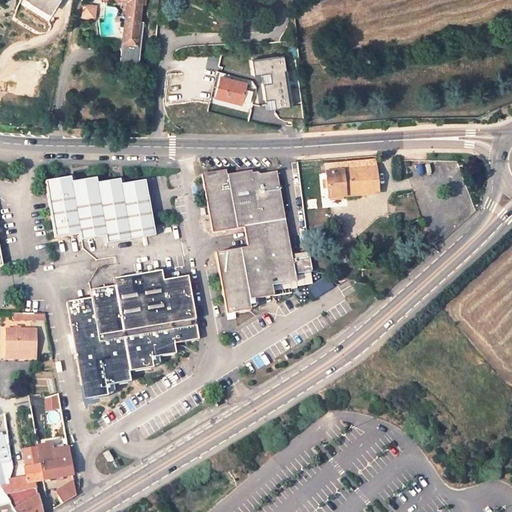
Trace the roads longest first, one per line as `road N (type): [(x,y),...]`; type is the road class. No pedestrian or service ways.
road 1 (primary): [(502,174),(476,228),(360,332),(75,511)]
road 2 (primary): [(97,511),(352,355),(511,207)]
road 3 (unclassified): [(0,141),(285,148),(414,139)]
